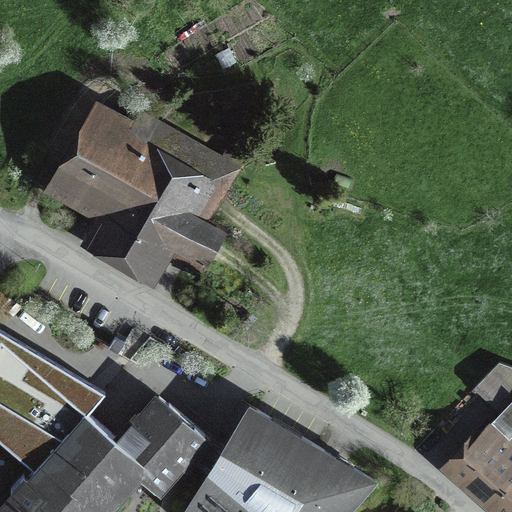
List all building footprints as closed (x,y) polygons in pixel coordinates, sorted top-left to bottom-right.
[(223,144),(216,157),(142,113),(130,135),(97,116),(60,180),(113,211),(96,240),(151,271),(169,240),(193,254),(189,260),(203,268),(223,233),(186,211),(214,162),(232,173),(242,155),(223,144)] [(0,511),(99,511),(140,464),(160,482),(180,458),(185,462),(209,431),(158,387),(123,429),(89,402),(103,384),(0,321),(0,435),(34,464),(10,489),(14,492),(0,508),(0,511)] [(490,416),(511,435),(511,365),(497,359),(476,384),(501,405),(490,416)] [(344,511),(373,479),(249,404),(184,511),(344,511)] [(511,511),(511,435),(490,416),(442,472),(489,511),(511,511)]
